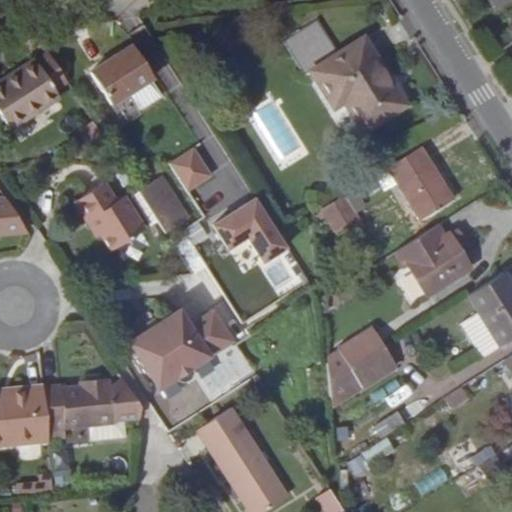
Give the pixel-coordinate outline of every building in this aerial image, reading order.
[(281,40),(297,63),(330,42),(315,18),(281,40)] [(403,106),(361,41),(313,71),(334,106),(344,100),(364,130),(403,106)] [(127,49),(84,76),(106,110),(149,81),(127,49)] [(36,58),(0,81),(0,113),(10,129),(60,98),(36,58)] [(450,197),(417,145),(387,164),(420,217),(450,197)] [(163,163),(183,192),(209,175),(190,146),(163,163)] [(146,163),(126,176),(154,218),(173,205),(146,163)] [(93,224),(103,240),(113,256),(147,234),(125,201),(119,205),(108,187),(76,208),(88,228),(93,224)] [(342,193),(321,206),(337,232),(358,219),(342,193)] [(202,228),(220,253),(236,242),(255,269),(285,248),(250,195),(202,228)] [(4,199),(0,199),(0,232),(25,231),(4,199)] [(443,222),(408,245),(437,290),(472,268),(463,255),(451,236),(443,222)] [(97,244),(103,240),(93,224),(88,228),(97,244)] [(451,236),(463,255),(472,249),(459,230),(451,236)] [(171,242),(187,276),(201,269),(185,235),(171,242)] [(511,286),(503,273),(467,295),(479,314),(500,347),(511,339),(511,286)] [(179,307),(126,342),(156,389),(232,342),(213,310),(191,323),(179,307)] [(500,347),(479,314),(460,325),(480,359),(500,347)] [(376,328),(326,358),(329,382),(386,346),(376,328)] [(386,346),(329,382),(332,407),(399,366),(386,346)] [(511,355),(502,362),(511,378),(511,355)] [(63,380),(42,382),(47,424),(68,423),(68,428),(91,425),(93,442),(128,438),(128,437),(125,413),(115,413),(112,377),(109,377),(109,375),(86,377),(87,380),(64,382),(63,380)] [(122,380),(113,386),(115,413),(125,413),(128,437),(137,438),(140,408),(122,380)] [(0,434),(47,429),(47,424),(42,382),(28,383),(28,387),(2,391),(0,390),(0,434)] [(467,398),(460,388),(445,397),(452,407),(467,398)] [(229,406),(195,428),(247,511),(260,511),(286,496),(229,406)] [(373,426),(381,438),(403,424),(396,412),(373,426)] [(349,472),(390,452),(384,440),(343,460),(349,472)] [(340,498),(326,476),(314,484),(328,506),(340,498)] [(13,493),(49,490),(48,478),(12,481),(13,493)]
